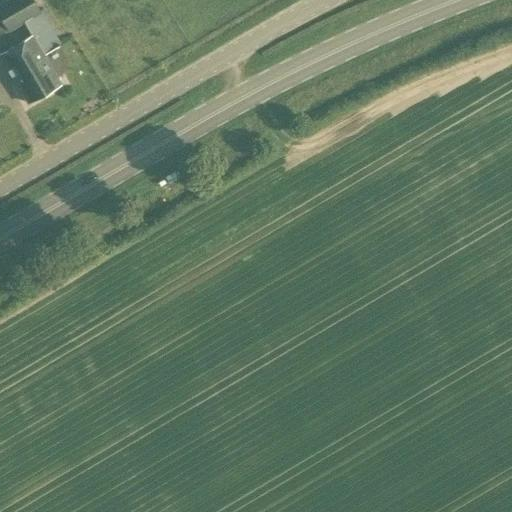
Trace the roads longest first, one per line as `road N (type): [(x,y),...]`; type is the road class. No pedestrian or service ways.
road 1 (secondary): [(0,240),(260,87),(452,0)]
road 2 (unclassified): [(0,189),(323,0)]
